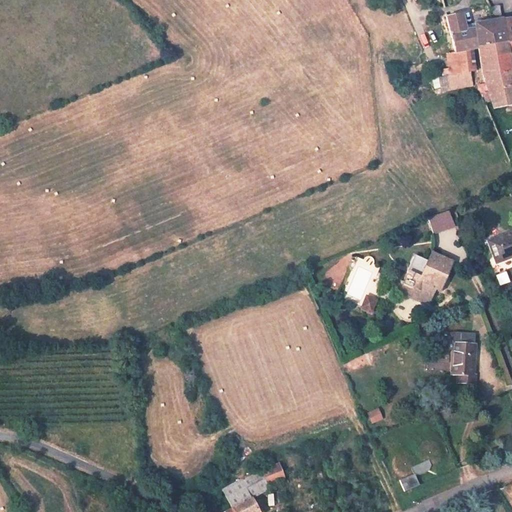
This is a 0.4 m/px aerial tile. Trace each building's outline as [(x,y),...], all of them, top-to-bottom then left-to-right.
[(493,26),(499,25),(494,14),(488,15),(493,26)] [(459,56),(462,76),(478,74),(473,54),(478,53),(472,29),(469,30),(469,33),(464,34),(459,16),(444,18),(455,56),(459,56)] [(511,47),(511,22),(499,26),(505,48),(511,47)] [(478,53),(479,53),(505,48),(499,26),(499,25),(493,26),(472,29),(478,53)] [(511,61),(511,47),(505,48),(479,53),(487,85),(481,87),(487,103),(491,102),(494,114),(511,110),(511,78),(509,63),(511,61)] [(456,226),(450,210),(430,215),(428,216),(435,234),(456,226)] [(511,234),(491,243),(500,264),(511,259),(511,234)] [(454,259),(433,250),(422,275),(409,270),(400,291),(430,304),(442,275),(446,276),(454,259)] [(371,313),(377,299),(365,294),(359,308),(371,313)] [(473,376),(475,345),(463,345),(464,335),(460,335),(456,335),(452,337),(450,338),(446,343),(445,350),(453,352),(452,375),(458,375),(458,383),(476,385),(477,376),(473,376)] [(476,336),(464,335),(463,345),(475,345),(476,336)] [(428,362),(427,369),(440,370),(440,364),(428,362)] [(377,408),(366,413),(371,423),(382,418),(377,408)] [(411,473),(416,486),(431,480),(427,468),(432,470),(440,467),(442,461),(445,461),(447,459),(449,457),(451,454),(450,451),(450,449),(448,446),(447,446),(445,445),(442,445),(439,445),(436,447),(435,450),(434,453),(434,455),(427,458),(426,455),(423,453),(420,453),(418,453),(415,454),(413,456),(412,459),(411,462),(412,465),(414,467),(417,469),(419,470),(411,473)] [(271,486),(290,478),(283,463),(265,470),(271,486)] [(271,486),(265,470),(252,475),(255,483),(250,485),(234,494),(239,506),(255,498),(272,489),(271,486)] [(227,488),(237,507),(239,506),(234,494),(250,485),(246,478),(227,488)] [(255,498),(239,506),(237,507),(227,511),(261,511),(262,511),(255,498)]
